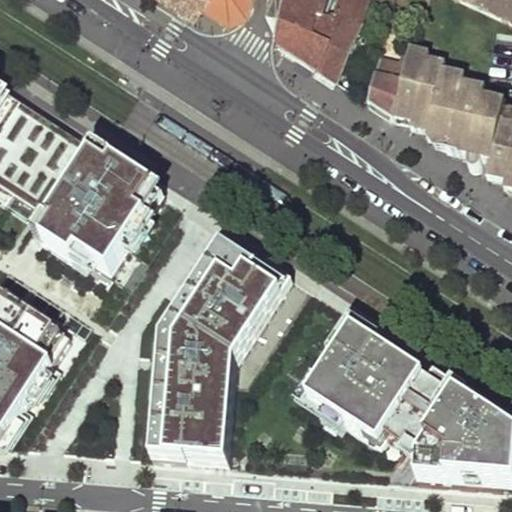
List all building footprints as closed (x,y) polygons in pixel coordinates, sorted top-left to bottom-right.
[(198,0),(226,18),(246,9),(247,0),(198,0)] [(287,0),(279,50),(340,89),(345,78),(365,31),(372,2),(373,0),(342,0),(335,26),(323,23),(328,0),(287,0)] [(395,0),(373,0),(372,2),(394,9),(395,0)] [(511,0),(448,0),(455,3),(456,0),(464,0),(462,7),(504,25),(507,19),(511,21),(511,26),(511,28),(511,0)] [(382,65),(372,110),(396,125),(412,57),(413,54),(405,53),(402,69),(382,65)] [(511,117),(506,116),(507,109),(486,104),(488,97),(492,90),(471,77),(466,84),(446,79),(447,72),(430,68),(432,61),(412,57),(396,125),(416,130),(415,136),(433,140),(431,147),(453,152),(451,159),(472,165),(471,167),(471,169),(472,172),(473,174),(476,176),(478,177),(480,177),(484,174),(485,172),(486,168),(493,170),(491,185),(509,189),(507,196),(511,197),(511,117)] [(55,226),(99,160),(0,94),(0,189),(16,200),(55,226)] [(99,160),(55,226),(46,239),(114,283),(167,203),(99,160)] [(239,371),(294,287),(229,244),(164,345),(154,465),(230,472),(239,371)] [(0,451),(3,452),(72,347),(6,303),(0,311),(0,451)] [(511,429),(362,330),(309,412),(382,460),(388,450),(405,461),(409,453),(425,464),(420,473),(419,488),(511,496),(511,429)]
